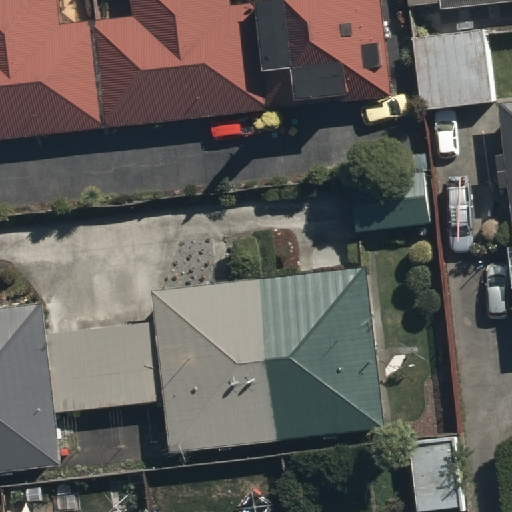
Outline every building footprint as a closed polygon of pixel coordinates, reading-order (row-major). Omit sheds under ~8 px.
[(0,0),(0,130),(109,118),(95,13),(65,17),(62,0),(0,0)] [(95,13),(109,118),(275,99),(262,0),(244,0),(235,1),(235,0),(133,0),(135,9),(95,13)] [(511,0),(400,0),(401,3),(432,0),(433,10),(511,1),(511,0)] [(493,25),(419,31),(425,104),(499,98),(493,25)] [(511,103),(488,107),(511,297),(511,103)] [(355,170),(361,224),(434,216),(428,162),(355,170)] [(43,304),(0,308),(0,470),(59,464),(54,409),(163,398),(169,454),(379,432),(362,269),(150,291),(153,319),(46,330),(43,304)] [(459,432),(415,437),(423,507),(467,502),(459,432)]
